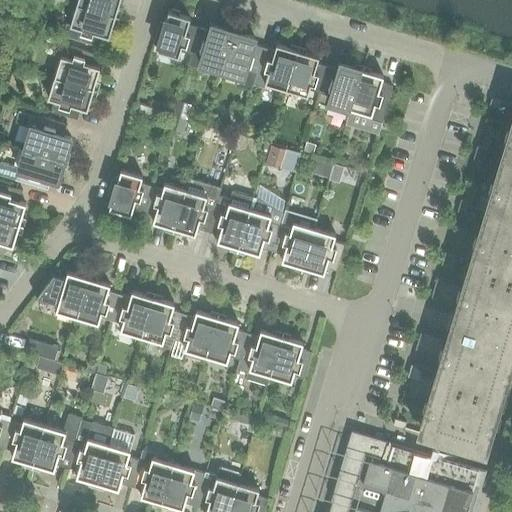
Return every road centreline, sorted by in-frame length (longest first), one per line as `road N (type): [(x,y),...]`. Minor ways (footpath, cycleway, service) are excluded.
road 1 (residential): [(373,323),(71,231)]
road 2 (residential): [(373,323),(455,62)]
road 3 (residential): [(71,231),(95,195),(155,0)]
road 4 (residential): [(244,0),(455,62)]
road 5 (residential): [(296,511),(328,401),(373,323)]
